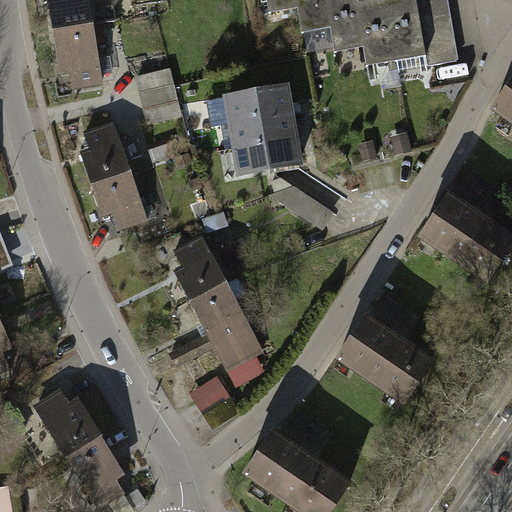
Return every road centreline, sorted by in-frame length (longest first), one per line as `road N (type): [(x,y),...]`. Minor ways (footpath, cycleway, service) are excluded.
road 1 (residential): [(180,478),(300,374),(511,47)]
road 2 (residential): [(1,0),(24,122),(57,227),(180,478)]
road 3 (primary): [(511,391),(429,511)]
